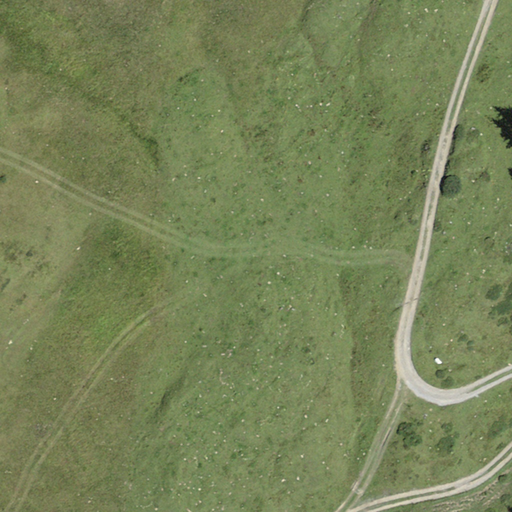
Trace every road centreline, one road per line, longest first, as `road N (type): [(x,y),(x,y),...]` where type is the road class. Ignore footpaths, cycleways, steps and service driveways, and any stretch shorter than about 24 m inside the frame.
road 1 (track): [(511,376),(416,371),(406,331),(494,0)]
road 2 (track): [(416,371),(329,511)]
